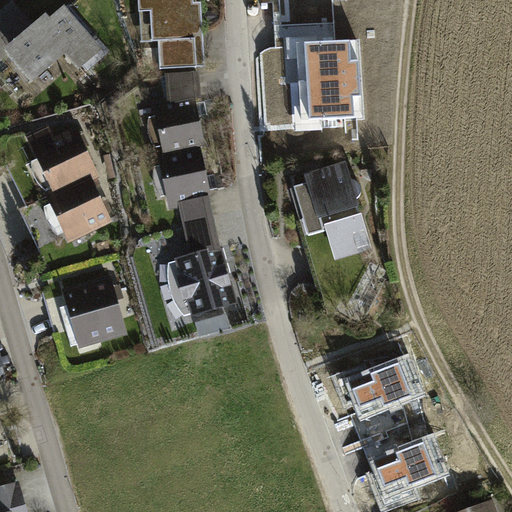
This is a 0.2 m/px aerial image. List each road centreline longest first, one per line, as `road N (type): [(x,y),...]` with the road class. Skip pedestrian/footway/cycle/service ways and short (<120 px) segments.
road 1 (residential): [(350,511),(277,307),(253,188),(241,0)]
road 2 (track): [(511,481),(467,410),(406,275),(401,207),(414,0)]
road 3 (residential): [(0,269),(71,511)]
